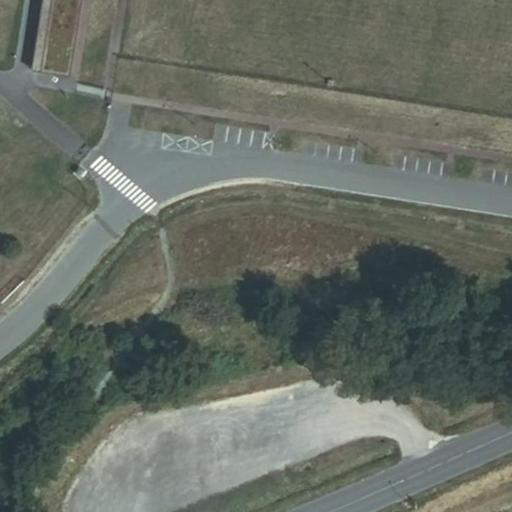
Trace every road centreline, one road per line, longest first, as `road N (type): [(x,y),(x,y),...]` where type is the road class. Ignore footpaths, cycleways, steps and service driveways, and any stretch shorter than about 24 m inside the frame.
road 1 (unclassified): [(511,203),(250,159),(159,170),(0,335)]
road 2 (tertiary): [(332,511),(511,431)]
